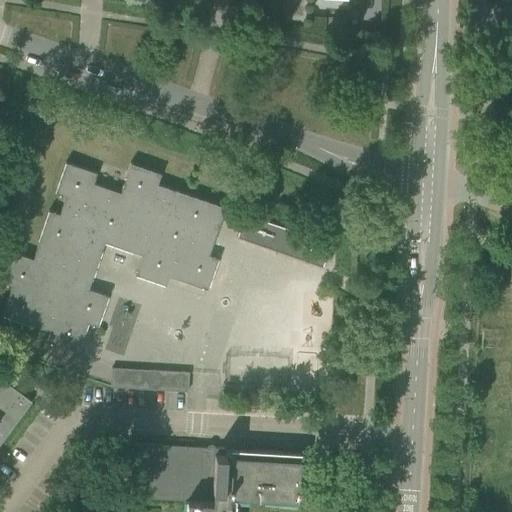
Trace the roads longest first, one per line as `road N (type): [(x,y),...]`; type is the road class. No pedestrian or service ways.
road 1 (residential): [(412,430),(71,419),(0,511)]
road 2 (residential): [(425,184),(0,33)]
road 3 (tertiary): [(412,430),(425,184)]
road 4 (tertiary): [(425,184),(439,0)]
